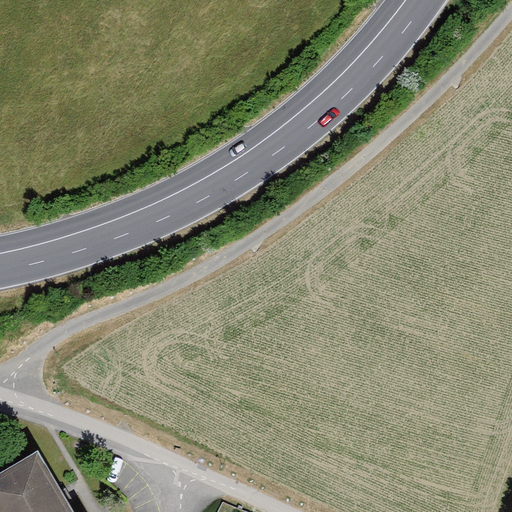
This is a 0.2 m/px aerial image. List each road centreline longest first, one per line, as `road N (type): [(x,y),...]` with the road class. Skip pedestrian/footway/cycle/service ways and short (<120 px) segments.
road 1 (track): [(511,2),(426,101),(307,200),(207,269),(29,358),(0,392)]
road 2 (primary): [(0,263),(154,213),(244,164),(350,79),(418,0)]
road 3 (residential): [(0,399),(183,469)]
